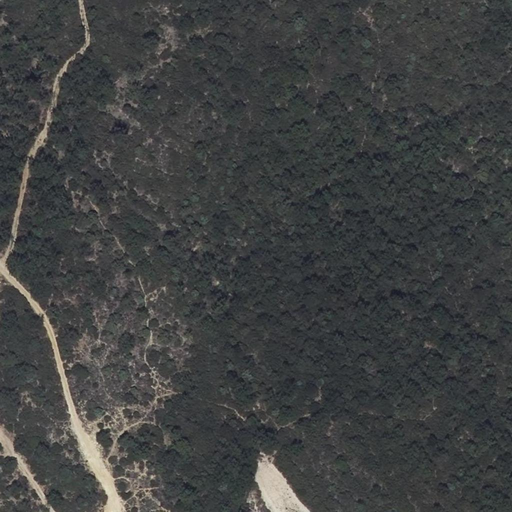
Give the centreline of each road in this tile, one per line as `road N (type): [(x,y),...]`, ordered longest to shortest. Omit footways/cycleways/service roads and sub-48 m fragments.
road 1 (track): [(0,266),(54,80),(85,41),(80,0)]
road 2 (track): [(0,266),(45,315),(78,434),(118,511)]
